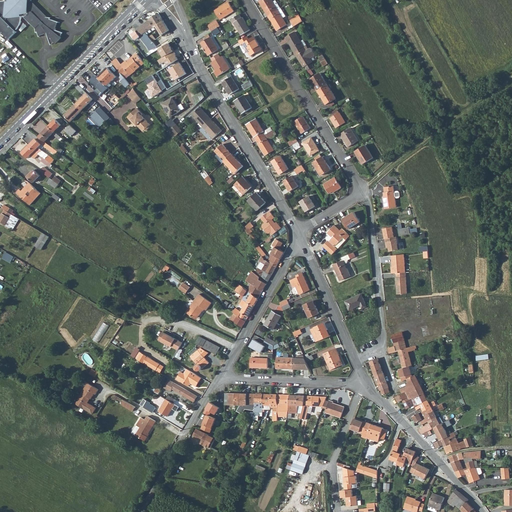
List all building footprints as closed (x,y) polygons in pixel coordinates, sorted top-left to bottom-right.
[(0,31),(9,41),(16,33),(15,32),(16,31),(17,30),(18,29),(19,28),(20,27),(20,25),(21,24),(21,23),(22,22),(22,20),(22,19),(22,18),(24,18),(36,30),(35,33),(37,33),(38,37),(46,34),(50,45),(51,45),(52,44),(54,43),(55,44),(56,43),(57,42),(58,41),(59,41),(60,40),(61,39),(60,37),(60,36),(61,35),(62,34),(62,33),(55,31),(58,23),(50,20),(50,18),(47,19),(31,3),(31,1),(31,0),(6,0),(6,2),(5,2),(3,2),(2,2),(1,3),(0,2),(0,31)] [(265,9),(269,16),(279,10),(274,2),(272,0),(263,0),(262,1),(266,8),(265,9)] [(230,3),(216,11),(221,20),(235,11),(230,3)] [(284,18),(279,10),(269,16),(273,23),(274,23),(279,30),(288,25),(284,18)] [(169,30),(159,13),(156,15),(155,14),(151,17),(152,18),(150,19),(149,20),(153,27),(156,25),(162,34),(165,32),(169,30)] [(242,18),(240,15),(231,20),(233,24),(235,23),(243,36),(251,31),(243,18),(242,18)] [(291,22),(294,27),(303,22),(300,17),(291,22)] [(153,27),(149,20),(136,30),(133,32),(137,39),(140,37),(147,47),(147,46),(153,42),(153,41),(156,39),(153,34),(149,37),(146,32),(153,27)] [(209,25),(213,31),(219,28),(222,26),(218,20),(209,25)] [(212,37),(221,31),(219,28),(213,31),(203,37),(206,41),(203,43),(210,56),(220,50),(212,37)] [(287,37),(296,52),(304,47),(305,47),(301,41),(295,32),(287,37)] [(250,40),(248,37),(239,42),(241,46),(244,44),(251,57),(262,50),(255,37),(250,40)] [(157,48),(162,57),(173,51),(168,42),(157,48)] [(306,51),(304,47),(296,52),(305,67),(306,66),(312,63),(313,62),(311,59),(315,56),(316,54),(312,48),(311,48),(306,51)] [(166,65),(177,58),(173,51),(162,57),(157,60),(160,64),(164,61),(166,65)] [(117,58),(112,61),(121,73),(125,78),(128,77),(126,75),(128,72),(130,74),(138,67),(144,62),(137,53),(132,56),(133,57),(128,61),(127,60),(126,59),(121,63),(117,58)] [(215,62),(213,63),(218,71),(216,72),(219,76),(231,69),(224,56),(222,57),(220,54),(213,58),(215,62)] [(179,62),(168,68),(174,79),(185,72),(179,62)] [(108,67),(98,77),(107,86),(117,77),(108,67)] [(125,84),(128,81),(125,78),(121,73),(118,75),(125,84)] [(312,79),(319,91),(328,85),(321,73),(312,79)] [(107,86),(98,77),(94,74),(89,79),(90,80),(87,82),(98,94),(107,86)] [(147,88),(152,96),(162,91),(152,74),(144,79),(148,87),(147,88)] [(232,77),(223,82),(231,95),(240,89),(232,77)] [(250,80),(241,84),(245,90),(253,85),(250,80)] [(337,99),(328,85),(319,91),(327,105),(337,99)] [(141,98),(133,88),(128,93),(135,103),(141,98)] [(203,91),(191,96),(196,104),(206,96),(203,91)] [(87,93),(75,104),(82,110),(93,99),(87,93)] [(245,95),(236,101),(244,114),(253,108),(245,95)] [(172,97),(161,103),(170,116),(180,109),(184,107),(181,102),(178,104),(177,106),(172,97)] [(71,122),(82,110),(75,104),(64,115),(71,122)] [(100,107),(90,118),(99,128),(110,117),(100,107)] [(191,115),(202,127),(211,119),(200,107),(191,115)] [(133,122),(136,125),(142,132),(143,131),(146,131),(148,129),(149,126),(150,125),(141,115),(142,114),(136,108),(127,116),(132,123),(133,122)] [(340,113),(332,118),(337,127),(346,122),(340,113)] [(303,117),(294,122),(301,134),(310,128),(303,117)] [(97,131),(99,128),(90,118),(89,118),(87,121),(97,131)] [(55,119),(49,126),(55,132),(61,125),(55,119)] [(222,131),(211,119),(202,127),(213,139),(222,131)] [(255,137),(257,140),(265,135),(263,132),(255,119),(247,124),(255,137)] [(182,130),(176,124),(171,129),(176,135),(182,130)] [(72,136),(77,132),(70,125),(65,130),(72,136)] [(59,139),(61,137),(55,132),(49,126),(42,133),(38,137),(45,142),(53,133),(54,135),(59,139)] [(80,127),(77,130),(85,138),(88,134),(80,127)] [(265,135),(268,133),(271,137),(274,135),(273,133),(274,132),(273,130),(273,131),(270,127),(263,132),(265,135)] [(352,129),(342,135),(349,146),(359,140),(352,129)] [(271,137),(268,133),(265,135),(257,140),(259,143),(259,144),(266,155),(274,150),(267,139),(271,137)] [(42,144),(46,148),(48,144),(45,142),(38,137),(37,139),(42,144)] [(36,138),(29,146),(35,151),(39,154),(44,158),(49,162),(52,164),(56,160),(39,147),(42,144),(37,139),(36,138)] [(296,138),(288,143),(290,146),(298,141),(296,138)] [(311,138),(302,143),(310,156),(319,151),(316,146),(317,146),(311,138)] [(53,153),(56,150),(48,144),(46,148),(53,153)] [(217,154),(224,161),(231,154),(222,144),(215,151),(217,154)] [(35,151),(29,146),(22,153),(28,158),(31,155),(34,159),(39,154),(35,151)] [(366,146),(356,152),(363,164),(374,158),(366,146)] [(58,147),(56,150),(53,153),(56,155),(58,152),(61,154),(64,151),(58,147)] [(215,156),(222,163),(224,161),(217,154),(215,156)] [(243,167),(231,154),(224,161),(235,174),(243,167)] [(323,157),(313,163),(320,176),(330,170),(323,157)] [(278,158),(270,163),(278,175),(286,170),(278,158)] [(297,174),(305,170),(302,165),(295,170),(297,174)] [(44,167),(41,171),(50,177),(53,173),(44,167)] [(35,170),(28,177),(34,182),(40,176),(35,170)] [(212,179),(209,175),(208,176),(205,179),(210,185),(214,182),(211,179),(212,179)] [(56,188),(59,184),(52,179),(50,177),(47,182),(56,188)] [(290,177),(282,182),(288,192),(297,187),(290,177)] [(335,177),(324,184),(330,193),(335,190),(336,191),(341,187),(335,177)] [(90,182),(96,187),(99,182),(93,178),(90,182)] [(242,178),(234,185),(243,195),(250,188),(245,183),(246,182),(242,178)] [(41,193),(36,189),(29,182),(23,189),(24,190),(23,192),(21,191),(19,189),(16,192),(29,205),(41,193)] [(394,186),(384,187),(385,196),(383,196),(384,209),(396,208),(394,186)] [(256,194),(247,202),(256,212),(265,204),(256,194)] [(309,196),(300,201),(306,211),(315,206),(309,196)] [(5,209),(0,217),(0,221),(13,229),(19,218),(8,211),(5,209)] [(272,235),(281,228),(279,225),(277,226),(272,220),(275,218),(270,212),(268,214),(267,214),(261,218),(265,223),(263,225),(262,226),(267,232),(269,233),(270,232),(272,235)] [(354,212),(343,219),(349,229),(360,222),(354,212)] [(254,225),(251,222),(244,228),(249,234),(251,232),(252,231),(250,228),(254,225)] [(323,246),(332,254),(337,249),(335,247),(335,246),(338,249),(350,235),(342,228),(340,231),(334,225),(327,232),(333,237),(329,241),(328,240),(323,246)] [(285,226),(279,230),(282,234),(288,230),(285,226)] [(384,239),(385,238),(394,237),(392,226),(382,228),(384,239)] [(399,229),(400,236),(410,234),(410,230),(409,227),(399,229)] [(261,244),(251,232),(249,234),(251,236),(254,239),(259,246),(261,244)] [(42,250),(50,237),(43,233),(35,246),(42,250)] [(394,237),(385,238),(386,247),(389,247),(390,251),(401,249),(400,243),(398,244),(396,236),(394,237)] [(275,247),(268,261),(277,266),(285,252),(279,249),(283,243),(276,239),(273,246),(275,247)] [(267,255),(259,246),(256,248),(263,256),(265,259),(267,255)] [(11,261),(14,256),(6,251),(4,254),(9,257),(8,259),(11,261)] [(355,256),(353,252),(341,258),(343,261),(334,265),(340,280),(350,276),(347,269),(344,264),(347,263),(348,259),(355,256)] [(404,254),(392,255),(393,267),(392,268),(392,273),(397,273),(406,272),(404,254)] [(36,260),(29,256),(25,262),(31,264),(32,263),(34,264),(36,260)] [(262,276),(268,281),(277,266),(268,261),(265,260),(265,259),(263,256),(261,262),(258,267),(259,267),(257,271),(262,276)] [(260,277),(252,271),(248,277),(258,284),(260,280),(260,277)] [(406,272),(397,273),(397,277),(396,277),(397,283),(398,284),(398,286),(397,286),(397,294),(407,293),(406,272)] [(301,273),(297,275),(298,277),(289,281),(292,288),(295,286),(298,295),(309,290),(301,273)] [(248,277),(246,281),(252,284),(256,287),(255,288),(262,292),(267,284),(260,280),(258,284),(248,277)] [(180,289),(186,294),(191,288),(184,283),(180,289)] [(252,284),(248,290),(251,293),(252,294),(259,298),(262,292),(255,288),(256,287),(252,284)] [(247,298),(251,293),(248,290),(243,286),(241,285),(240,285),(239,285),(238,286),(238,287),(238,288),(236,290),(239,292),(247,298)] [(201,293),(187,311),(196,318),(199,313),(201,314),(204,310),(203,309),(204,308),(205,308),(207,310),(212,302),(201,293)] [(252,294),(247,302),(254,306),(259,298),(252,294)] [(361,294),(345,301),(350,310),(360,305),(361,309),(367,306),(361,294)] [(244,300),(239,310),(242,312),(247,302),(244,300)] [(313,300),(304,305),(310,318),(319,313),(313,300)] [(233,310),(232,311),(235,313),(240,317),(246,321),(254,306),(247,302),(242,312),(239,310),(236,308),(234,310),(233,310)] [(284,317),(286,316),(284,310),(282,306),(281,305),(279,306),(275,312),(273,310),(265,324),(274,330),(275,328),(277,330),(280,324),(278,323),(282,316),(284,317)] [(235,320),(233,323),(242,329),(246,321),(240,317),(235,313),(232,317),(235,320)] [(99,342),(109,325),(104,322),(93,339),(99,342)] [(315,327),(311,329),(313,333),(317,332),(320,340),(321,340),(331,336),(325,322),(315,327)] [(182,342),(161,332),(157,340),(178,350),(182,342)] [(402,332),(392,335),(395,346),(396,352),(399,351),(408,348),(408,346),(407,346),(402,332)] [(268,337),(266,341),(273,345),(275,345),(278,343),(268,337)] [(264,345),(263,345),(253,339),(248,345),(260,352),(264,345)] [(272,353),(273,350),(273,345),(266,341),(263,345),(264,345),(267,346),(265,349),(272,353)] [(217,354),(220,347),(214,344),(211,351),(217,354)] [(402,362),(403,368),(412,365),(410,360),(411,360),(410,357),(412,357),(411,354),(409,355),(408,352),(415,350),(415,349),(416,348),(415,346),(408,348),(399,351),(401,356),(400,356),(402,362)] [(135,347),(130,355),(160,373),(164,367),(139,351),(140,349),(135,347)] [(207,351),(201,348),(198,350),(191,356),(196,362),(194,364),(196,366),(195,367),(195,368),(196,368),(196,369),(196,370),(197,370),(198,370),(199,370),(201,369),(209,363),(204,357),(209,353),(207,351)] [(337,348),(324,354),(331,370),(342,365),(338,355),(339,355),(337,348)] [(305,358),(304,356),(298,356),(297,358),(294,358),(293,369),(310,370),(307,362),(305,358)] [(294,358),(277,357),(276,368),(293,369),(294,358)] [(268,359),(251,358),(250,367),(268,368),(268,359)] [(370,361),(375,375),(383,373),(378,358),(370,361)] [(399,369),(403,381),(407,379),(413,376),(410,366),(399,369)] [(93,368),(90,373),(96,376),(99,371),(93,368)] [(181,372),(177,379),(186,385),(188,381),(191,383),(197,387),(202,378),(187,369),(184,374),(181,372)] [(375,375),(380,390),(381,389),(385,388),(388,387),(384,373),(383,373),(375,375)] [(400,390),(402,394),(409,391),(420,385),(415,375),(413,376),(407,379),(408,381),(411,385),(406,387),(400,390)] [(168,379),(163,386),(170,390),(171,388),(194,402),(197,396),(168,379)] [(87,382),(74,403),(92,414),(95,407),(87,403),(93,393),(95,394),(98,390),(87,382)] [(420,385),(409,391),(411,396),(409,397),(410,399),(416,396),(424,392),(420,385)] [(409,391),(402,394),(396,397),(396,398),(398,403),(403,400),(409,397),(411,396),(409,391)] [(241,393),(225,392),(225,405),(241,405),(241,393)] [(412,406),(413,408),(415,407),(428,400),(424,392),(416,396),(410,399),(404,403),(407,409),(411,407),(412,406)] [(250,408),(254,408),(255,405),(255,394),(241,393),(241,405),(250,405),(250,408)] [(263,394),(255,394),(255,405),(254,408),(254,412),(253,415),(262,416),(263,412),(263,409),(263,406),(263,394)] [(267,409),(271,409),(271,394),(263,394),(263,406),(263,409),(263,412),(267,412),(267,409)] [(283,418),(286,419),(288,413),(288,409),(289,404),(290,398),(290,395),(278,394),(278,407),(278,417),(282,417),(282,414),(285,414),(283,418)] [(168,395),(167,399),(175,404),(177,401),(168,395)] [(289,413),(302,414),(304,406),(305,396),(290,395),(290,398),(289,404),(288,409),(288,413),(289,413)] [(321,407),(324,408),(328,397),(305,396),(304,406),(302,414),(301,419),(306,420),(310,406),(319,407),(321,407)] [(150,404),(150,403),(143,399),(139,405),(153,413),(156,409),(155,407),(150,404)] [(177,412),(180,407),(166,399),(159,411),(168,417),(173,409),(177,412)] [(132,411),(135,406),(124,400),(122,404),(132,411)] [(334,402),(330,400),(326,412),(341,417),(345,406),(333,403),(334,402)] [(420,420),(422,424),(429,422),(437,418),(432,407),(436,405),(434,401),(429,403),(428,400),(415,407),(417,410),(422,408),(424,412),(420,414),(419,413),(413,416),(416,422),(420,420)] [(202,425),(200,428),(209,432),(215,418),(205,414),(201,424),(202,425)] [(141,417),(136,425),(132,433),(136,436),(146,441),(148,436),(146,435),(148,433),(149,434),(156,421),(147,416),(145,420),(141,417)] [(430,423),(419,429),(422,434),(424,433),(442,423),(441,422),(440,423),(439,421),(442,420),(441,417),(437,419),(437,418),(429,422),(430,423)] [(363,437),(368,439),(368,438),(372,424),(364,421),(364,422),(360,421),(360,420),(355,418),(352,429),(364,434),(363,437)] [(436,432),(438,434),(446,430),(442,423),(424,433),(427,437),(436,432)] [(384,428),(372,424),(368,438),(380,442),(381,438),(385,440),(389,430),(384,428)] [(206,433),(196,428),(193,435),(203,440),(201,443),(211,448),(215,439),(205,434),(206,433)] [(448,434),(446,430),(438,434),(440,440),(449,436),(448,434)] [(458,434),(457,430),(448,434),(449,436),(450,439),(456,436),(457,436),(456,435),(458,434)] [(444,445),(445,446),(452,444),(451,440),(450,439),(449,436),(440,440),(435,442),(437,448),(440,447),(444,445)] [(474,444),(471,437),(465,439),(465,440),(459,442),(458,441),(457,438),(451,440),(452,444),(445,446),(448,453),(454,451),(469,446),(474,444)] [(394,461),(398,462),(401,454),(397,452),(402,440),(397,438),(396,442),(393,449),(390,459),(387,467),(388,467),(387,469),(390,471),(391,468),(392,468),(394,461)] [(245,444),(242,443),(240,450),(238,453),(246,456),(247,453),(242,451),(245,444)] [(300,446),(298,451),(307,455),(308,452),(309,450),(300,446)] [(407,462),(414,466),(415,466),(416,467),(417,463),(420,457),(415,454),(416,452),(407,448),(404,455),(401,454),(398,462),(402,464),(399,469),(404,471),(407,462)] [(503,450),(489,451),(489,458),(504,457),(503,450)] [(307,455),(298,451),(292,468),(304,472),(310,456),(307,455)] [(481,458),(481,451),(470,451),(467,452),(464,452),(461,453),(455,454),(449,457),(456,471),(463,468),(464,470),(471,467),(476,468),(473,459),(481,458)] [(275,453),(272,452),(270,457),(269,456),(266,461),(271,463),(275,453)] [(364,460),(361,459),(359,466),(357,473),(366,477),(369,470),(361,467),(364,460)] [(430,470),(417,463),(416,467),(415,466),(412,472),(416,474),(417,474),(426,478),(430,470)] [(481,468),(476,468),(471,467),(464,470),(463,468),(456,471),(459,478),(467,475),(470,483),(481,479),(479,474),(482,473),(483,472),(481,468)] [(355,472),(343,468),(346,490),(353,489),(352,483),(357,483),(356,476),(355,476),(355,472)] [(509,468),(502,468),(502,472),(503,479),(510,478),(509,468)] [(378,473),(369,470),(366,477),(377,481),(377,475),(378,473)] [(346,490),(341,490),(342,497),(346,497),(347,506),(358,505),(357,496),(353,496),(353,489),(346,490)] [(448,502),(451,504),(460,493),(456,489),(452,495),(448,502)] [(445,498),(434,492),(428,504),(440,510),(445,498)] [(455,505),(460,509),(461,509),(467,502),(469,500),(468,499),(460,493),(451,504),(454,507),(455,505)] [(417,500),(416,500),(416,499),(417,498),(408,495),(404,507),(416,511),(417,511),(418,509),(422,511),(425,504),(421,502),(421,501),(418,500),(417,500)] [(476,511),(475,510),(467,502),(461,509),(464,511),(476,511)]
